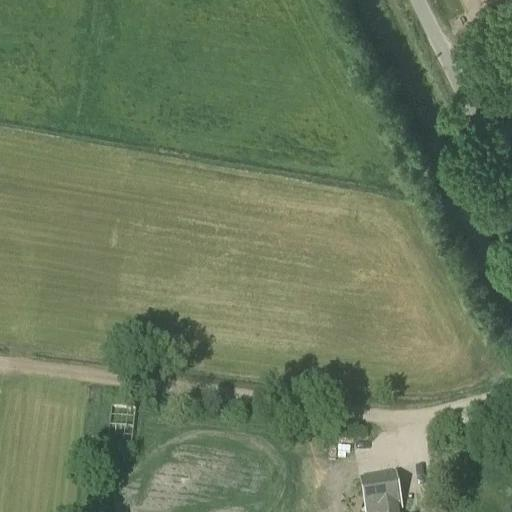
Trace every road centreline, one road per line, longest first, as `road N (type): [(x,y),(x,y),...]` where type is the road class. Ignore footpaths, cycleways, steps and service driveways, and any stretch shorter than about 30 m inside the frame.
road 1 (track): [(0,372),(390,419),(511,395)]
road 2 (unclassified): [(511,196),(416,0)]
